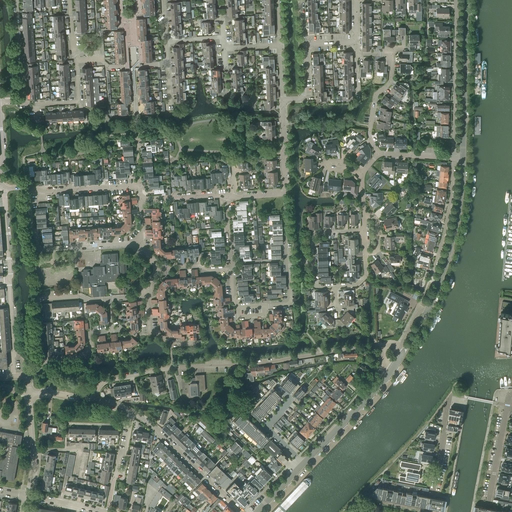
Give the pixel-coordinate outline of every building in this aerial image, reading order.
[(23,0),(24,10),(26,10),(33,9),(32,0),(23,0)] [(382,5),(382,14),(386,14),(386,10),(392,10),(392,0),(385,0),(385,5),(382,5)] [(402,0),(395,0),(395,4),(396,4),(396,11),(401,11),(401,14),(405,14),(405,3),(402,3),(402,0)] [(417,3),(416,0),(407,0),(407,2),(409,2),(409,9),(416,9),(416,11),(420,11),(420,3),(417,3)] [(439,9),(439,6),(439,5),(432,5),(432,8),(436,9),(436,17),(449,17),(449,9),(439,9)] [(33,12),(33,9),(26,10),(26,12),(22,13),(22,18),(32,18),(32,12),(33,12)] [(244,16),(238,16),(234,16),(235,25),(245,25),(245,23),(244,23),(244,16)] [(211,27),(210,18),(207,18),(205,19),(204,19),(200,19),(200,28),(211,27)] [(449,34),(449,27),(442,26),(442,23),(435,23),(435,29),(439,29),(439,33),(449,34)] [(398,30),(394,30),(394,40),(401,40),(401,35),(405,35),(405,28),(398,28),(398,30)] [(183,34),(182,29),(172,29),(172,35),(175,35),(175,38),(185,37),(184,34),(183,34)] [(390,29),(383,29),(383,40),(386,40),(386,41),(394,41),(394,40),(394,30),(390,30),(390,29)] [(246,35),(236,36),(236,42),(239,42),(239,44),(247,44),(246,38),(246,35)] [(409,35),(409,51),(415,50),(415,44),(418,44),(418,35),(409,35)] [(372,44),(372,41),(362,41),(362,51),(369,51),(369,47),(371,47),(371,44),(372,44)] [(201,42),(202,51),(212,50),(212,45),(208,45),(208,42),(201,42)] [(173,47),(173,53),(184,52),(184,51),(182,51),(182,47),(184,46),(183,43),(176,44),(176,47),(173,47)] [(237,54),(237,59),(247,58),(247,57),(246,57),(246,53),(247,53),(247,50),(240,50),(240,53),(237,54)] [(412,62),(412,52),(402,51),(402,54),(398,54),(398,60),(407,61),(407,62),(412,62)] [(247,60),(247,58),(237,59),(237,68),(241,68),(244,68),(243,64),(246,64),(246,60),(247,60)] [(360,67),(360,77),(366,77),(366,74),(370,74),(371,61),(364,60),(363,67),(360,67)] [(59,61),(59,70),(69,69),(68,63),(66,64),(66,61),(59,61)] [(213,70),(213,61),(202,61),(202,63),(204,63),(204,67),(207,67),(207,70),(210,70),(213,70)] [(383,73),(386,74),(387,68),(384,67),(384,61),(377,61),(376,71),(383,72),(383,73)] [(28,63),(28,72),(38,71),(37,62),(28,63)] [(399,73),(410,74),(410,69),(411,69),(412,68),(412,67),(411,66),(410,66),(410,65),(400,64),(400,68),(398,68),(397,71),(399,71),(399,73)] [(244,85),(244,84),(230,85),(230,88),(233,88),(233,91),(239,90),(239,94),(240,94),(240,93),(242,93),(243,92),(243,91),(242,90),(242,85),(244,85)] [(223,85),(209,86),(209,87),(211,87),(211,89),(210,90),(210,91),(210,94),(211,95),(212,96),(216,95),(216,92),(221,91),(220,89),(223,89),(223,85)] [(399,87),(395,85),(390,91),(394,94),(393,97),(399,101),(402,97),(400,96),(406,89),(400,85),(399,87)] [(351,95),(351,90),(343,90),(341,90),(342,96),(338,96),(338,100),(352,99),(352,95),(351,95)] [(326,91),(324,91),(316,92),(317,97),(315,97),(316,101),(330,100),(329,96),(326,96),(326,91)] [(449,93),(449,92),(437,92),(437,99),(437,100),(449,100),(449,95),(450,93),(449,93)] [(385,96),(381,101),(390,108),(392,104),(395,106),(398,102),(393,98),(391,100),(385,96)] [(100,108),(99,100),(87,101),(87,106),(97,106),(97,108),(100,108)] [(273,105),(273,100),(266,100),(264,100),(264,105),(260,105),(260,109),(274,109),(274,105),(273,105)] [(381,115),(380,118),(389,120),(391,112),(386,111),(386,109),(380,108),(379,115),(381,115)] [(83,110),(78,110),(78,120),(84,120),(84,121),(87,121),(86,112),(83,112),(83,110)] [(390,120),(389,120),(380,118),(380,121),(378,121),(376,128),(384,129),(384,127),(389,128),(390,120)] [(265,125),(265,130),(274,130),(274,125),(275,125),(275,121),(261,121),(261,125),(265,125)] [(274,135),(274,130),(265,130),(265,135),(261,136),(262,139),(276,139),(276,135),(274,135)] [(381,141),(380,146),(392,147),(393,138),(384,138),(384,136),(384,133),(376,134),(377,141),(381,141)] [(350,147),(353,150),(363,139),(358,135),(357,135),(358,136),(355,139),(353,137),(351,139),(350,138),(345,139),(346,145),(344,147),(348,150),(350,147)] [(150,140),(151,144),(155,144),(156,147),(160,146),(160,139),(156,139),(156,136),(149,137),(149,140),(150,140)] [(406,148),(406,139),(395,138),(395,147),(406,148)] [(325,145),(326,154),(336,152),(335,147),(339,146),(337,140),(332,141),(333,141),(334,144),(325,145)] [(155,144),(151,144),(148,145),(148,142),(144,142),(145,145),(146,145),(146,150),(151,150),(151,152),(156,151),(156,147),(155,144)] [(364,164),(370,158),(370,149),(368,145),(366,146),(364,143),(359,146),(361,149),(359,150),(360,153),(356,158),(364,164)] [(317,155),(321,149),(313,144),(310,148),(308,147),(305,152),(310,155),(312,152),(317,155)] [(151,150),(146,150),(144,150),(144,148),(140,148),(141,152),(142,152),(142,155),(147,155),(147,157),(152,157),(151,152),(151,150)] [(305,158),(305,171),(316,171),(316,161),(312,161),(312,158),(305,158)] [(264,166),(265,169),(275,168),(275,165),(277,165),(276,159),(266,160),(267,166),(264,166)] [(129,165),(128,163),(128,160),(124,161),(115,161),(115,166),(119,166),(124,165),(124,168),(129,168),(129,167),(130,167),(130,168),(132,167),(132,169),(134,169),(134,165),(132,165),(129,165)] [(241,168),(241,171),(251,170),(251,167),(249,167),(248,161),(238,162),(239,168),(241,168)] [(394,174),(395,166),(391,166),(392,162),(384,161),(383,170),(388,170),(388,174),(394,174)] [(397,162),(397,173),(407,173),(408,163),(397,162)] [(440,165),(440,171),(448,172),(449,166),(446,166),(447,163),(437,162),(437,165),(440,165)] [(124,165),(119,166),(120,171),(120,173),(125,173),(127,172),(127,175),(131,175),(130,170),(129,170),(129,168),(124,168),(124,165)] [(34,171),(36,171),(36,166),(29,166),(29,170),(26,170),(26,177),(30,177),(30,176),(34,176),(34,171)] [(219,168),(219,172),(222,172),(222,177),(227,177),(227,173),(230,173),(229,166),(226,166),(226,167),(219,168)] [(275,172),(275,168),(265,169),(265,173),(267,172),(268,178),(278,177),(277,171),(275,172)] [(92,169),(93,174),(95,174),(95,178),(100,178),(100,179),(103,179),(103,172),(100,172),(99,169),(92,169)] [(41,175),(41,170),(36,171),(34,171),(34,176),(34,178),(32,178),(32,181),(36,181),(36,180),(39,180),(39,175),(41,175)] [(251,173),(251,170),(241,171),(241,174),(239,174),(240,180),(250,179),(249,174),(251,173)] [(120,171),(115,171),(116,178),(121,178),(121,179),(127,179),(127,175),(127,172),(125,173),(120,173),(120,171)] [(153,176),(153,171),(142,172),(142,174),(143,174),(144,179),(148,179),(148,176),(153,176)] [(61,172),(61,173),(61,183),(66,183),(66,180),(69,180),(69,172),(61,172)] [(215,178),(214,172),(210,172),(210,182),(213,182),(215,182),(215,183),(217,183),(217,182),(218,182),(218,178),(215,178)] [(222,172),(219,172),(215,173),(214,172),(215,178),(218,178),(218,182),(220,182),(220,183),(225,183),(225,179),(222,179),(222,177),(222,172)] [(79,184),(78,175),(73,175),(73,174),(70,174),(71,182),(74,181),(74,186),(76,186),(76,184),(79,184)] [(95,174),(93,174),(88,174),(88,179),(90,179),(91,183),(94,183),(94,185),(98,184),(98,181),(96,181),(95,178),(95,174)] [(375,174),(367,183),(374,188),(377,185),(380,187),(384,182),(385,183),(387,180),(381,175),(379,177),(375,174)] [(158,175),(153,176),(148,176),(148,179),(148,181),(147,181),(147,183),(149,183),(149,184),(153,183),(153,181),(158,181),(159,181),(158,175)] [(181,180),(181,175),(174,176),(174,179),(171,180),(171,187),(176,186),(176,185),(179,185),(179,180),(181,180)] [(213,187),(213,182),(210,182),(210,175),(205,175),(205,178),(206,189),(208,189),(208,187),(213,187)] [(320,178),(313,176),(312,181),(310,180),(309,181),(308,182),(308,184),(308,185),(309,186),(310,186),(310,188),(316,189),(315,192),(320,193),(322,186),(319,185),(320,178)] [(278,183),(278,177),(268,178),(268,183),(266,183),(266,187),(273,186),(276,186),(276,183),(278,183)] [(344,177),(344,180),(343,190),(351,191),(350,194),(357,195),(358,186),(354,186),(355,183),(348,177),(344,177)] [(252,179),(250,179),(240,180),(240,185),(242,185),(242,188),(244,188),(248,188),(253,188),(252,179)] [(328,179),(328,184),(324,184),(323,190),(327,191),(328,189),(340,190),(341,180),(328,179)] [(158,188),(158,186),(158,181),(153,181),(153,183),(149,184),(149,189),(148,189),(148,191),(151,191),(151,188),(153,188),(158,188)] [(158,188),(153,188),(154,193),(161,193),(161,195),(165,195),(164,192),(163,192),(163,185),(158,186),(158,188)] [(437,189),(436,195),(445,197),(446,191),(437,189)] [(383,200),(382,192),(373,193),(373,196),(370,196),(370,204),(372,206),(377,206),(380,203),(380,200),(382,200),(382,201),(383,200)] [(444,203),(445,197),(436,195),(433,195),(432,201),(444,203)] [(397,200),(393,196),(386,202),(389,205),(383,210),(388,216),(396,208),(393,205),(397,200)] [(235,209),(237,209),(246,209),(246,204),(248,203),(248,200),(241,201),(241,204),(236,204),(237,207),(235,207),(235,209)] [(194,212),(194,201),(192,201),(192,202),(186,203),(187,207),(189,207),(190,214),(195,214),(194,212)] [(216,215),(216,210),(216,208),(218,207),(218,204),(213,204),(214,205),(211,206),(211,210),(209,210),(209,215),(214,215),(216,215)] [(211,210),(211,206),(210,206),(210,205),(208,205),(208,206),(206,206),(203,206),(204,211),(204,216),(209,216),(209,215),(209,210),(211,210)] [(433,211),(439,212),(441,213),(442,212),(443,210),(442,209),(443,207),(435,205),(434,207),(432,207),(431,210),(433,211)] [(189,207),(187,207),(184,208),(184,206),(182,207),(182,208),(182,212),(185,212),(185,217),(185,220),(190,220),(190,214),(189,207)] [(182,212),(182,208),(177,208),(177,207),(174,207),(175,214),(178,214),(178,218),(185,217),(185,212),(182,212)] [(221,210),(216,210),(216,215),(214,215),(214,220),(221,219),(221,220),(225,220),(224,213),(221,213),(221,210)] [(439,215),(439,212),(433,211),(433,213),(429,212),(428,217),(430,217),(429,219),(439,222),(439,220),(440,219),(441,216),(440,215),(439,215)] [(360,212),(357,212),(357,214),(351,214),(351,225),(358,225),(358,218),(361,218),(360,212)] [(132,216),(132,213),(124,213),(125,222),(122,225),(127,229),(131,224),(131,216),(132,216)] [(309,216),(309,228),(318,228),(318,221),(321,221),(321,213),(316,213),(316,216),(309,216)] [(344,215),(338,215),(338,225),(345,225),(345,219),(348,219),(348,213),(344,213),(344,215)] [(335,220),(335,214),(331,214),(331,216),(325,216),(325,227),(332,227),(332,220),(335,220)] [(396,217),(387,219),(387,223),(384,223),(386,230),(398,227),(396,217)] [(429,224),(428,223),(427,224),(426,229),(438,232),(440,226),(432,224),(432,225),(429,224)] [(123,233),(127,229),(122,225),(121,227),(112,227),(112,228),(111,228),(112,235),(115,235),(115,234),(123,233)] [(209,237),(214,236),(221,236),(220,228),(213,228),(213,230),(208,230),(209,237)] [(429,235),(428,239),(435,242),(437,236),(434,235),(435,233),(428,231),(427,234),(429,235)] [(396,237),(386,237),(386,248),(394,248),(394,241),(399,241),(398,238),(403,238),(402,234),(396,234),(396,237)] [(345,242),(345,246),(359,246),(359,242),(357,242),(357,238),(351,239),(351,235),(344,235),(344,239),(345,239),(345,242)] [(160,247),(160,238),(153,238),(153,239),(152,239),(152,242),(153,242),(154,250),(159,254),(163,249),(160,247)] [(434,247),(435,242),(428,239),(426,244),(424,243),(424,245),(426,245),(434,247)] [(250,244),(244,245),(239,245),(240,248),(240,250),(238,250),(239,252),(240,252),(240,253),(245,253),(244,250),(249,250),(250,250),(250,244)] [(225,245),(224,245),(215,246),(215,251),(220,250),(220,253),(225,253),(224,247),(225,247),(225,245)] [(359,249),(359,246),(345,246),(345,251),(345,253),(347,253),(347,259),(354,258),(354,253),(358,253),(358,249),(359,249)] [(174,250),(165,251),(163,249),(159,254),(163,258),(171,257),(171,259),(174,258),(174,257),(174,250)] [(220,255),(220,253),(220,250),(215,251),(210,251),(210,256),(211,256),(216,255),(216,258),(220,258),(220,257),(222,257),(222,255),(220,255)] [(250,257),(249,250),(244,250),(245,253),(240,253),(240,257),(244,257),(244,260),(251,260),(251,257),(250,257)] [(119,277),(123,276),(127,276),(126,260),(118,261),(117,253),(101,254),(102,262),(100,262),(101,266),(93,267),(93,269),(89,270),(89,269),(83,269),(83,271),(81,271),(82,287),(90,287),(91,294),(93,294),(93,296),(105,295),(104,293),(107,293),(106,285),(104,285),(104,281),(119,280),(119,277)] [(423,257),(422,261),(429,263),(431,257),(422,254),(422,257),(423,257)] [(221,263),(220,258),(216,258),(216,255),(211,256),(212,263),(210,263),(210,266),(213,266),(213,263),(221,263)] [(354,263),(354,258),(347,259),(347,262),(349,262),(349,270),(359,270),(358,267),(360,267),(360,263),(358,264),(358,263),(354,263)] [(377,260),(371,265),(377,273),(380,271),(381,273),(385,271),(386,272),(389,270),(385,265),(382,268),(377,260)] [(276,262),(269,263),(269,271),(271,271),(280,270),(280,265),(276,265),(276,262)] [(241,270),(242,272),(246,272),(247,274),(251,274),(251,267),(252,267),(252,264),(245,264),(245,267),(241,268),(241,270)] [(359,270),(349,270),(346,271),(347,276),(345,276),(346,280),(349,280),(352,280),(353,280),(353,276),(359,276),(359,270)] [(213,284),(217,279),(212,275),(204,276),(204,274),(200,275),(200,276),(201,276),(201,282),(202,282),(210,282),(213,284)] [(177,278),(177,277),(173,277),(173,278),(166,279),(161,283),(166,287),(168,285),(177,285),(177,284),(177,278)] [(419,277),(416,285),(422,287),(425,279),(419,277)] [(221,283),(217,279),(213,284),(215,286),(216,295),(222,294),(222,295),(223,295),(223,291),(222,291),(221,283)] [(285,285),(285,282),(281,282),(281,280),(276,280),(276,285),(276,287),(281,287),(283,287),(283,289),(287,289),(286,285),(285,285)] [(164,290),(166,287),(161,283),(157,288),(158,296),(157,296),(157,299),(157,300),(165,299),(164,290)] [(281,292),(281,287),(276,287),(276,285),(271,285),(271,290),(272,292),(276,292),(278,292),(279,295),(282,294),(282,292),(281,292)] [(276,297),(276,292),(272,292),(271,290),(267,290),(267,297),(266,297),(266,300),(269,300),(269,297),(276,297)] [(344,293),(344,299),(354,299),(354,293),(354,290),(344,290),(344,293)] [(315,291),(315,300),(317,300),(328,300),(327,294),(327,291),(315,291)] [(409,301),(390,291),(387,297),(397,302),(396,304),(398,305),(397,308),(398,308),(397,311),(394,309),(392,314),(393,315),(398,318),(398,317),(402,319),(408,306),(406,305),(409,301)] [(248,294),(243,294),(244,299),(242,299),(242,302),(251,301),(251,298),(254,298),(254,293),(248,294)] [(354,304),(354,299),(344,299),(344,305),(347,305),(347,308),(353,307),(357,307),(357,304),(354,304)] [(328,305),(328,300),(317,300),(315,300),(315,309),(325,309),(325,305),(328,305)] [(98,312),(102,307),(97,303),(89,304),(89,302),(86,303),(86,311),(95,310),(98,312)] [(52,314),(51,303),(43,304),(44,311),(45,310),(45,318),(51,317),(51,314),(52,314)] [(106,311),(102,307),(98,312),(100,314),(101,323),(108,323),(108,319),(107,319),(106,311)] [(353,314),(353,307),(347,308),(347,311),(343,315),(351,322),(355,318),(352,315),(353,314)] [(325,309),(315,309),(315,312),(318,312),(318,319),(323,323),(331,314),(329,312),(328,314),(325,312),(325,309)] [(500,324),(498,349),(511,351),(511,314),(501,313),(500,324)] [(333,315),(331,314),(323,323),(327,327),(337,326),(337,325),(337,319),(334,319),(331,317),(333,315)] [(347,326),(351,322),(343,315),(340,319),(337,319),(337,325),(344,325),(345,324),(347,326)] [(167,326),(166,317),(159,318),(160,317),(158,317),(158,321),(160,321),(160,328),(165,332),(169,328),(167,326)] [(138,319),(137,319),(131,320),(131,328),(129,331),(134,335),(138,330),(137,322),(139,322),(138,319)] [(284,322),(283,322),(274,322),(273,322),(271,325),(278,331),(280,333),(284,328),(284,322)] [(224,334),(231,326),(229,324),(228,324),(220,325),(220,329),(221,329),(222,330),(221,331),(224,334)] [(278,331),(271,325),(269,326),(269,328),(270,335),(270,338),(275,337),(274,334),(275,333),(276,334),(278,331)] [(233,329),(233,328),(231,326),(224,334),(227,336),(228,335),(229,336),(229,337),(234,337),(233,329)] [(180,329),(171,330),(169,328),(165,332),(170,337),(178,336),(178,337),(181,337),(180,329)] [(85,332),(84,332),(77,333),(78,341),(76,344),(81,348),(85,343),(84,335),(86,335),(85,332)] [(121,340),(120,341),(118,341),(117,334),(114,334),(116,352),(120,351),(120,350),(122,350),(122,347),(121,347),(121,340)] [(120,339),(120,341),(121,340),(121,347),(122,347),(132,345),(137,341),(132,336),(130,339),(124,340),(124,339),(120,339)] [(77,352),(81,348),(76,344),(74,346),(65,346),(65,354),(69,354),(69,353),(77,352)] [(365,351),(356,352),(357,357),(357,359),(360,359),(360,357),(366,356),(365,351)] [(268,366),(264,366),(265,374),(267,373),(267,372),(272,371),(276,370),(275,364),(268,365),(268,366)] [(264,366),(256,367),(257,375),(257,376),(265,375),(265,374),(264,366)] [(251,373),(245,373),(246,378),(249,378),(250,381),(254,381),(253,376),(252,376),(251,373)] [(150,377),(153,392),(164,390),(161,374),(150,377)] [(281,384),(280,385),(282,387),(284,389),(293,378),(289,374),(283,382),(282,382),(280,384),(281,384)] [(200,391),(205,391),(204,375),(195,375),(195,378),(182,378),(183,393),(188,393),(188,397),(200,397),(200,391)] [(293,378),(284,389),(287,391),(289,393),(293,388),(296,391),(300,386),(297,383),(298,382),(293,378)] [(346,385),(338,378),(334,383),(342,390),(342,389),(343,389),(345,387),(344,387),(346,385)] [(173,379),(168,380),(171,399),(177,398),(173,379)] [(259,383),(253,390),(256,393),(262,386),(259,383)] [(130,384),(125,384),(126,396),(132,395),(131,393),(135,392),(134,385),(130,385),(130,384)] [(121,397),(119,385),(113,386),(114,388),(110,388),(111,396),(115,395),(115,398),(121,397)] [(303,385),(293,395),(295,396),(294,397),(296,398),(297,398),(298,399),(308,389),(303,385)] [(335,389),(333,391),(339,397),(340,397),(342,395),(342,394),(343,392),(335,385),(333,387),(335,389)] [(268,391),(278,400),(282,396),(273,388),(272,387),(268,391)] [(339,397),(333,391),(331,393),(328,390),(326,393),(336,401),(337,399),(338,400),(339,398),(339,397)] [(268,391),(264,395),(274,404),(278,400),(268,391)] [(326,394),(322,399),(325,401),(324,402),(331,408),(333,405),(334,405),(335,404),(335,403),(336,402),(329,396),(326,394)] [(264,395),(260,399),(270,408),(274,404),(264,395)] [(257,403),(267,412),(270,408),(260,399),(257,403)] [(324,402),(320,407),(327,413),(327,412),(328,412),(330,411),(329,410),(331,408),(324,402)] [(257,403),(253,407),(254,408),(263,416),(267,412),(257,403)] [(318,405),(314,409),(316,411),(323,417),(325,415),(326,415),(327,414),(327,413),(320,407),(318,405)] [(254,408),(250,412),(259,420),(263,416),(254,408)] [(241,412),(232,422),(236,426),(237,425),(245,416),(241,412)] [(316,412),(312,417),(319,423),(319,422),(320,422),(321,421),(321,420),(323,418),(316,412)] [(245,416),(237,425),(241,429),(249,420),(245,416)] [(319,423),(312,417),(308,421),(315,427),(317,425),(318,425),(319,424),(319,423)] [(162,428),(165,432),(173,424),(174,424),(175,422),(170,418),(166,422),(167,423),(162,428)] [(205,429),(205,428),(209,425),(202,419),(198,423),(205,429)] [(241,429),(240,429),(244,433),(245,433),(245,432),(253,423),(249,420),(241,429)] [(48,423),(43,422),(42,430),(41,434),(47,435),(47,434),(49,435),(49,439),(61,441),(62,436),(52,435),(53,427),(48,427),(48,423)] [(307,422),(303,426),(310,433),(312,430),(313,431),(315,429),(314,428),(315,428),(307,422)] [(253,423),(245,432),(245,433),(249,436),(257,427),(253,423)] [(169,435),(177,427),(174,424),(173,424),(165,432),(169,435)] [(310,433),(303,426),(299,431),(306,437),(307,437),(308,437),(309,436),(309,435),(310,433)] [(173,439),(180,431),(181,431),(177,427),(169,435),(173,439)] [(257,427),(249,436),(253,440),(254,439),(261,431),(257,427)] [(76,436),(76,428),(69,428),(69,430),(67,430),(67,437),(69,437),(69,436),(76,436)] [(424,437),(435,439),(436,433),(434,433),(435,430),(427,429),(427,431),(425,431),(424,437)] [(7,476),(6,479),(14,480),(20,447),(17,447),(18,443),(20,444),(22,435),(0,430),(0,477),(0,478),(1,475),(7,476)] [(141,439),(143,431),(137,430),(136,433),(133,433),(132,441),(135,441),(136,438),(141,439)] [(295,430),(291,434),(301,444),(305,440),(295,430)] [(149,432),(143,431),(141,439),(147,440),(147,443),(150,444),(151,436),(148,435),(149,432)] [(176,443),(184,435),(180,431),(173,439),(176,443)] [(261,431),(254,439),(258,443),(265,434),(261,431)] [(180,446),(188,438),(185,434),(184,435),(176,443),(180,446)] [(265,434),(258,443),(262,446),(269,438),(265,434)] [(291,434),(287,438),(294,445),(293,445),(296,448),(297,448),(298,447),(298,448),(301,446),(300,445),(301,444),(291,434)] [(184,450),(192,441),(188,438),(180,446),(184,450)] [(282,464),(286,460),(288,458),(287,458),(288,457),(270,440),(264,447),(273,457),(274,456),(282,464)] [(157,452),(165,445),(161,441),(155,447),(153,450),(154,451),(153,452),(155,454),(157,452)] [(187,453),(196,445),(192,441),(184,450),(187,453)] [(230,453),(239,444),(236,441),(231,447),(230,446),(226,449),(230,453)] [(242,447),(239,444),(230,453),(234,456),(235,457),(238,454),(237,453),(242,447)] [(161,456),(168,448),(165,445),(157,452),(161,456)] [(191,457),(199,448),(196,445),(187,453),(191,457)] [(167,456),(172,452),(168,448),(161,456),(160,457),(163,460),(167,456)] [(195,460),(203,452),(199,448),(191,457),(195,460)] [(167,463),(175,455),(172,452),(167,456),(163,460),(163,461),(165,463),(166,462),(167,463)] [(198,464),(206,455),(203,452),(195,460),(198,464)] [(48,454),(46,461),(54,462),(55,455),(48,454)] [(432,456),(422,454),(421,460),(418,459),(418,462),(429,464),(430,461),(431,462),(432,456)] [(171,467),(171,466),(179,459),(175,455),(167,463),(171,467)] [(202,467),(210,459),(206,455),(198,464),(202,467)] [(252,455),(247,460),(251,463),(252,464),(256,460),(252,455)] [(275,472),(281,465),(273,456),(270,460),(271,461),(266,467),(272,472),(273,470),(275,472)] [(175,470),(183,462),(179,459),(171,466),(175,470)] [(215,464),(210,459),(202,467),(207,472),(215,464)] [(247,468),(251,463),(247,459),(242,464),(247,468)] [(511,460),(507,460),(506,463),(503,462),(503,464),(502,464),(501,465),(501,467),(502,467),(502,468),(502,470),(506,470),(506,471),(509,471),(511,471),(511,460)] [(53,469),(54,462),(46,461),(45,468),(53,469)] [(212,477),(226,462),(224,461),(218,467),(216,465),(208,473),(212,477)] [(408,478),(399,476),(398,481),(414,484),(415,481),(417,481),(418,477),(419,474),(418,474),(419,473),(418,473),(418,470),(419,470),(420,465),(400,461),(399,466),(412,469),(412,472),(409,472),(408,478)] [(178,474),(186,466),(183,462),(175,470),(174,471),(178,474)] [(216,481),(224,472),(222,470),(228,464),(226,462),(212,477),(216,481)] [(103,463),(101,463),(100,469),(102,469),(104,469),(103,470),(110,471),(111,471),(112,465),(103,463)] [(181,478),(190,469),(186,466),(178,474),(177,475),(181,478)] [(260,467),(257,469),(268,480),(272,475),(263,466),(262,468),(260,467)] [(53,469),(45,468),(44,474),(52,476),(53,469)] [(240,478),(246,471),(243,468),(237,475),(240,478)] [(185,482),(194,473),(190,469),(181,478),(185,482)] [(268,480),(257,469),(253,474),(263,484),(268,480)] [(231,473),(220,484),(223,488),(231,479),(229,478),(235,472),(233,470),(231,473)] [(220,484),(231,473),(229,471),(226,474),(224,472),(216,481),(220,484)] [(189,485),(197,476),(194,473),(185,482),(189,485)] [(510,475),(501,473),(500,474),(499,478),(500,478),(499,481),(502,481),(503,482),(502,485),(509,486),(509,482),(508,482),(510,475)] [(50,483),(52,476),(44,474),(42,481),(50,483)] [(64,493),(71,494),(73,486),(72,486),(73,484),(69,483),(68,485),(66,485),(68,476),(66,475),(63,488),(65,488),(64,493)] [(107,483),(109,477),(98,475),(101,475),(100,479),(97,478),(96,481),(107,483)] [(201,480),(197,476),(189,485),(193,489),(201,480)] [(249,501),(252,498),(251,497),(252,495),(253,496),(256,492),(257,490),(258,491),(259,490),(258,490),(262,485),(254,477),(250,481),(249,480),(241,489),(238,486),(235,489),(230,485),(226,490),(230,494),(232,493),(235,496),(233,497),(244,507),(247,504),(246,503),(248,502),(249,502),(249,501)] [(49,490),(50,483),(42,481),(41,488),(49,490)] [(199,494),(206,487),(206,485),(205,484),(204,484),(202,482),(194,490),(199,494)] [(103,493),(97,492),(95,500),(102,502),(103,494),(107,495),(109,486),(105,485),(103,493)] [(164,489),(162,486),(158,491),(163,494),(165,496),(166,494),(168,492),(164,489)] [(202,498),(209,490),(206,487),(199,494),(198,494),(200,496),(199,497),(201,499),(202,498)] [(378,487),(377,487),(368,496),(376,498),(378,487)] [(83,497),(85,489),(79,488),(77,496),(83,497)] [(497,490),(496,493),(497,493),(497,494),(501,495),(501,498),(509,500),(509,496),(510,490),(508,490),(508,489),(505,489),(505,488),(504,488),(504,489),(498,488),(497,490)] [(89,499),(91,491),(85,489),(83,497),(89,499)] [(207,499),(212,493),(209,490),(202,498),(201,499),(202,500),(203,499),(205,501),(207,499)] [(95,500),(97,492),(91,491),(89,499),(95,500)] [(207,511),(211,506),(209,505),(217,497),(215,495),(216,494),(214,493),(212,493),(207,499),(210,502),(203,509),(207,511)] [(121,495),(115,494),(113,503),(119,504),(118,507),(125,508),(127,498),(120,497),(121,495)] [(426,496),(421,495),(419,506),(423,507),(425,507),(426,502),(427,496),(426,496)] [(144,498),(136,496),(135,501),(137,501),(137,504),(132,503),(131,510),(137,511),(139,509),(141,509),(144,498)] [(185,496),(185,497),(181,502),(182,502),(183,503),(183,504),(184,504),(186,506),(191,501),(185,496)] [(430,497),(427,496),(426,502),(429,502),(445,505),(446,500),(445,500),(430,497)] [(218,498),(211,506),(214,508),(218,504),(221,500),(218,498)] [(221,500),(218,504),(224,509),(222,511),(234,511),(227,506),(221,500)] [(429,502),(426,502),(425,507),(428,508),(444,511),(445,505),(429,502)]
